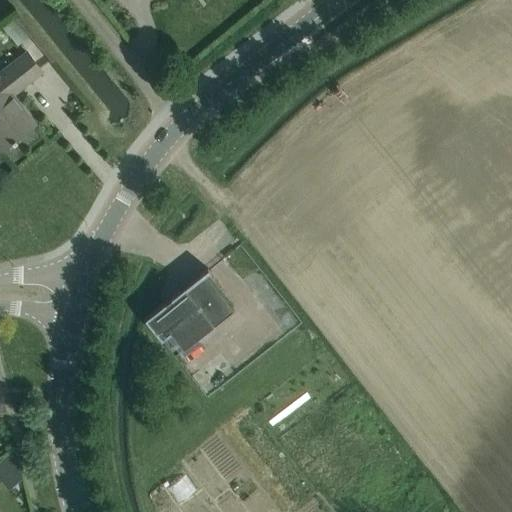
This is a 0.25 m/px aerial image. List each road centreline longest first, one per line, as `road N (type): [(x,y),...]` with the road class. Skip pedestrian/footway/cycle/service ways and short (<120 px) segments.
road 1 (tertiary): [(85,288),(136,177),(186,111),(331,0)]
road 2 (tertiary): [(72,511),(61,425),(85,288)]
